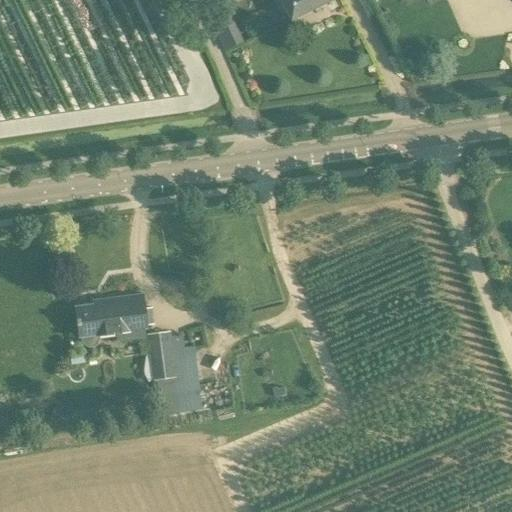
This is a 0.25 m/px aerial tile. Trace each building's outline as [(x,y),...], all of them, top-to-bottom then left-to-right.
[(282,0),(293,20),(333,0),(282,0)] [(78,338),(80,338),(81,341),(82,344),(84,346),(87,347),(93,347),(97,344),(98,340),(98,335),(145,329),(141,294),(99,300),(99,303),(74,306),(78,338)] [(160,380),(161,392),(177,390),(176,378),(170,332),(145,334),(151,381),(160,380)] [(69,364),(82,363),(80,351),(68,352),(69,364)] [(80,414),(82,424),(92,422),(90,413),(80,414)]
